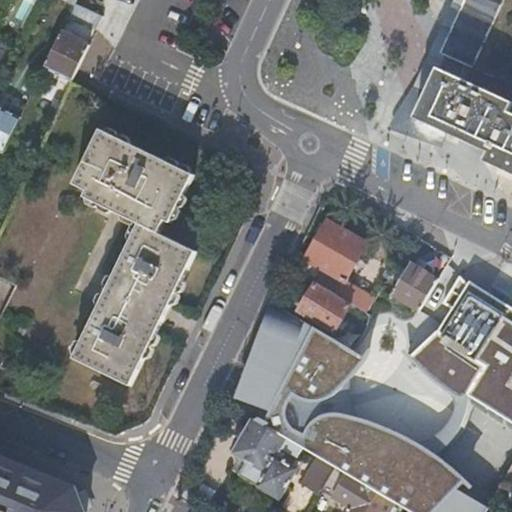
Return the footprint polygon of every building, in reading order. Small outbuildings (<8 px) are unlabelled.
[(511,0),(456,0),(453,6),(443,30),(433,51),(428,62),(404,111),(411,129),(443,144),(449,131),(491,151),(487,160),(511,171),(511,0)] [(102,18),(84,8),(75,4),(69,16),(97,29),(102,18)] [(61,32),(43,68),(72,82),(85,54),(89,46),(61,32)] [(19,116),(0,106),(0,150),(2,151),(19,116)] [(87,197),(142,223),(162,232),(168,219),(173,222),(197,174),(103,129),(76,183),(90,191),(87,197)] [(298,251),(291,266),(316,282),(352,305),(368,314),(376,300),(345,281),(367,243),(328,220),(306,256),(298,251)] [(162,232),(142,223),(77,358),(134,386),(200,251),(162,232)] [(440,279),(412,262),(392,295),(419,312),(440,279)] [(461,392),(511,423),(511,323),(492,311),(489,308),(490,307),(473,290),(472,291),(461,277),(444,305),(452,310),(439,331),(410,355),(407,352),(405,354),(419,369),(430,379),(440,387),(456,398),(461,392)] [(352,305),(316,282),(298,312),(334,334),(352,305)] [(408,511),(484,511),(486,509),(458,491),(464,486),(452,475),(443,467),(435,462),(429,458),(426,457),(424,456),(421,456),(419,456),(417,457),(414,459),(411,462),(410,464),(371,446),(370,447),(368,449),(366,450),(364,451),(361,451),(359,450),(333,438),(332,437),(331,436),(329,432),(328,430),(326,429),(323,427),(321,426),(319,426),(317,426),(315,427),(307,399),(309,398),(314,394),(346,346),(273,302),(242,382),(280,396),(266,422),(259,418),(255,422),(304,450),(318,459),(335,469),(335,468),(363,485),(395,504),(408,511)] [(255,422),(253,420),(232,454),(246,463),(239,475),(280,500),(297,471),(282,461),(287,452),(298,459),(304,450),(255,422)] [(0,511),(83,511),(84,511),(76,489),(67,486),(68,485),(47,476),(47,475),(8,457),(8,458),(0,455),(0,511)] [(302,486),(318,497),(335,469),(318,459),(302,486)] [(389,511),(395,504),(363,485),(347,511),(389,511)]
